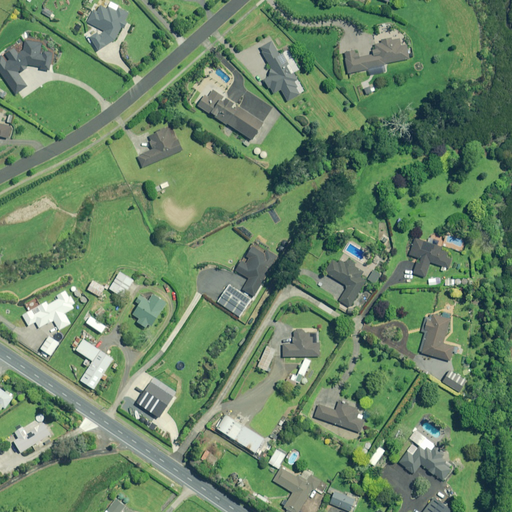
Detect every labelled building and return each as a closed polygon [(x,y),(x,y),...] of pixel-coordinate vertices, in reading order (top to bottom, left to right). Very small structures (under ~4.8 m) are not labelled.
[(129,13),(120,8),(118,7),(117,10),(109,6),(107,9),(100,5),(97,11),(95,10),(94,9),(87,22),(105,31),(99,35),(98,32),(91,37),(90,37),(94,44),(99,51),(114,41),(115,40),(122,27),(123,28),(125,29),(128,23),(128,22),(125,21),(129,13)] [(52,13),(45,8),(42,13),(49,18),(52,13)] [(385,63),(409,58),(406,44),(400,45),(398,38),(391,40),(390,38),(380,40),(381,43),(374,44),(375,49),(371,50),(372,54),(358,57),(358,53),(354,53),(354,50),(343,52),(347,74),(368,69),(367,68),(385,64),(385,63)] [(27,65),(34,67),(48,71),(53,55),(40,51),(42,44),(26,40),(23,49),(18,53),(14,48),(4,55),(3,54),(0,55),(0,72),(15,95),(28,87),(20,75),(18,73),(20,71),(21,74),(28,69),(26,67),(27,65)] [(280,89),(287,102),(299,95),(295,87),(297,86),(294,81),(296,80),(281,53),(279,54),(271,41),(260,47),(262,51),(261,52),(270,69),(268,77),(264,79),(268,88),(270,87),(273,93),(280,89)] [(366,94),(377,90),(375,84),(369,87),(367,81),(361,83),(366,94)] [(263,122),(238,106),(236,110),(224,102),(223,104),(220,101),(223,96),(214,90),(209,97),(205,95),(198,105),(212,113),(213,112),(222,118),(221,119),(227,123),(227,122),(252,138),(263,122)] [(0,136),(8,139),(11,127),(0,123),(0,136)] [(143,167),(183,150),(178,138),(174,140),(169,128),(166,129),(165,127),(156,130),(157,132),(149,135),(150,136),(151,140),(150,140),(150,141),(153,147),(154,147),(155,147),(142,153),(143,153),(138,155),(143,167)] [(442,246),(426,240),(415,237),(409,254),(418,258),(416,263),(413,273),(425,277),(431,262),(449,268),(452,259),(447,257),(449,252),(442,249),(443,246),(442,246)] [(243,290),(256,297),(280,256),(269,250),(267,253),(256,247),(247,262),(244,260),(237,271),(250,278),(243,290)] [(364,285),(367,280),(366,279),(361,276),(364,271),(356,266),(355,261),(351,259),(347,260),(345,262),(341,260),(340,259),(338,262),(333,259),(325,272),(341,282),(346,284),(347,287),(339,300),(350,307),(353,302),(360,291),(363,285),(364,285)] [(115,280),(110,288),(124,297),(134,280),(120,271),(120,272),(115,280)] [(381,275),(373,271),(369,279),(376,283),(381,275)] [(105,287),(93,280),(88,289),(99,296),(105,287)] [(252,299),(231,285),(219,302),(240,317),(252,299)] [(82,294),(77,289),(73,294),(78,298),(82,294)] [(74,305),(66,291),(58,295),(60,299),(50,304),(48,301),(24,315),(30,325),(37,321),(40,328),(54,320),(60,330),(71,323),(66,314),(74,309),(72,306),(74,305)] [(167,302),(155,294),(154,293),(152,296),(149,295),(148,295),(147,297),(147,298),(149,300),(149,301),(142,296),(140,295),(136,301),(140,303),(133,314),(140,318),(138,322),(146,327),(148,324),(152,326),(167,302)] [(451,315),(451,314),(444,312),(442,316),(435,314),(433,313),(433,314),(431,313),(430,317),(426,316),(426,317),(423,327),(422,330),(422,331),(425,332),(420,351),(422,352),(423,352),(434,356),(450,360),(451,361),(454,351),(457,352),(459,347),(455,346),(444,343),(445,340),(446,336),(451,319),(450,318),(450,317),(451,315)] [(102,333),(104,330),(107,325),(92,314),(90,316),(91,316),(89,318),(90,319),(87,323),(91,325),(102,333)] [(305,356),(321,356),(320,342),(314,342),(314,336),(311,336),(311,332),(306,332),(305,331),(303,328),(297,328),(294,331),(294,336),(293,336),(293,343),(294,343),(283,343),(283,356),(305,356)] [(51,355),(60,343),(50,336),(42,349),(51,355)] [(101,350),(93,345),(83,339),(76,350),(93,361),(81,380),(94,389),(101,378),(105,380),(108,376),(104,373),(113,359),(105,354),(100,351),(101,350)] [(258,366),(270,372),(271,368),(268,367),(276,349),(267,345),(258,366)] [(308,368),(312,361),(306,358),(303,364),(301,363),(299,367),(301,368),(296,378),(295,381),(292,380),(288,378),(285,383),(294,388),(297,382),(300,383),(304,375),(307,370),(308,371),(310,369),(308,368)] [(466,381),(452,371),(448,377),(446,376),(442,382),(459,392),(466,381)] [(173,397),(150,382),(136,403),(159,418),(173,397)] [(6,392),(0,388),(0,410),(3,406),(6,408),(15,395),(7,390),(6,392)] [(314,416),(361,432),(365,421),(365,419),(358,417),(360,413),(357,408),(349,405),(350,403),(340,399),(336,410),(319,404),(315,415),(314,416)] [(263,439),(234,420),(226,414),(217,428),(256,453),(264,439),(263,439)] [(50,429),(45,421),(37,425),(34,420),(15,432),(19,439),(14,442),(21,453),(49,435),(47,431),(50,429)] [(451,466),(447,463),(447,462),(447,461),(442,458),(444,455),(444,452),(437,447),(434,447),(432,450),(427,446),(425,449),(420,445),(413,455),(408,451),(400,462),(406,467),(406,468),(412,473),(413,472),(415,473),(421,464),(425,466),(429,470),(434,475),(435,474),(443,480),(452,469),(450,468),(451,466)] [(286,455),(278,450),(277,449),(269,463),(278,468),(286,455)] [(299,475),(297,477),(281,467),(273,480),(291,491),(293,492),(290,498),(288,501),(285,499),(281,503),(285,506),(284,507),(293,511),(298,511),(313,490),(315,491),(316,490),(317,488),(322,480),(312,475),(311,474),(308,480),(301,476),(299,475)] [(356,499),(355,499),(335,491),(334,494),(330,503),(338,506),(349,511),(351,511),(356,499)] [(267,499),(264,497),(259,494),(258,495),(256,499),(265,504),(267,499)] [(450,511),(452,510),(451,509),(435,497),(434,499),(432,501),(429,505),(427,508),(423,511),(450,511)] [(120,511),(124,508),(126,506),(116,498),(107,510),(108,511),(120,511)]
